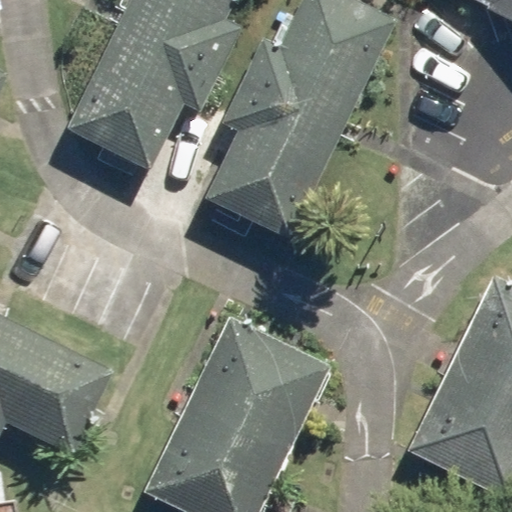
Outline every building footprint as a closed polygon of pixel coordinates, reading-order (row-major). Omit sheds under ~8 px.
[(235,15),(242,0),(133,0),(73,127),(162,169),(197,95),(212,102),(250,23),(235,15)] [(303,0),(284,42),(278,39),(240,120),(245,123),(211,194),(303,238),(408,18),(369,0),(303,0)] [(511,0),(457,0),(511,26),(511,0)] [(511,274),(499,269),(418,440),(511,484),(511,274)] [(203,511),(268,511),(341,361),(235,311),(151,487),(203,511)] [(0,418),(64,449),(104,364),(0,314),(0,418)] [(9,511),(8,500),(0,501),(0,511),(9,511)]
